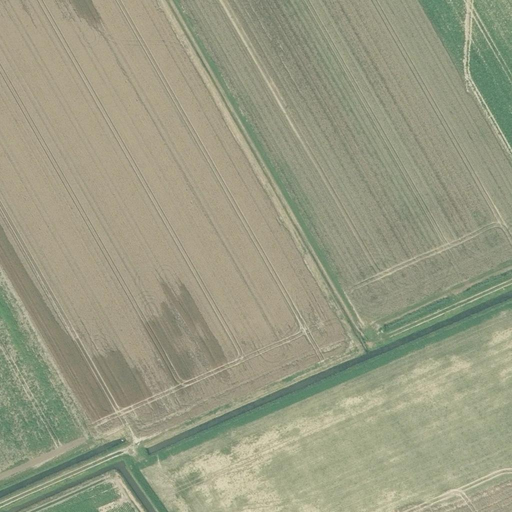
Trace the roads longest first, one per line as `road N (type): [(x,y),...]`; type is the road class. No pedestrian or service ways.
road 1 (track): [(379,339),(511,282)]
road 2 (track): [(0,508),(125,453)]
